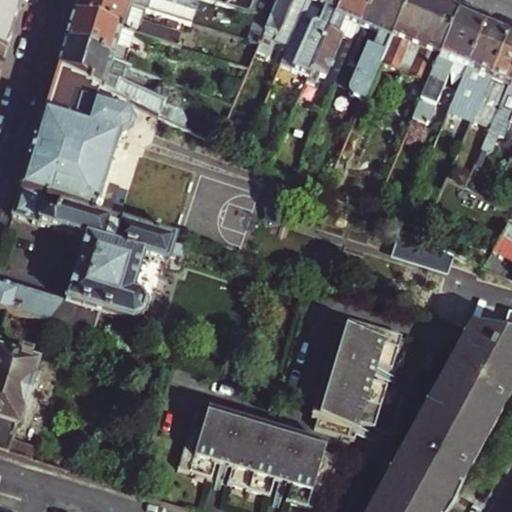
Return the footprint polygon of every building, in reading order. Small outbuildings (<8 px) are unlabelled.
[(0,0),(0,3),(20,9),(22,0),(0,0)] [(142,27),(146,15),(100,0),(77,0),(72,19),(133,39),(181,54),(185,42),(142,27)] [(100,0),(146,15),(190,29),(198,3),(189,0),(100,0)] [(229,0),(225,12),(247,19),(254,0),(229,0)] [(256,22),(268,26),(279,0),(254,0),(247,19),(256,22)] [(295,1),(307,6),(309,0),(279,0),(268,26),(258,51),(256,55),(268,60),(295,1)] [(308,80),(309,77),(342,0),(309,0),(307,6),(299,25),(311,30),(292,73),(308,80)] [(341,44),(352,48),(372,0),(342,0),(309,77),(322,83),(341,44)] [(363,106),(379,67),(408,0),(372,0),(352,48),(338,81),(351,86),(349,92),(350,96),(352,100),(356,104),(363,106)] [(408,0),(379,67),(428,87),(457,17),(417,0),(408,0)] [(0,55),(6,57),(20,9),(0,3),(0,55)] [(441,97),(453,102),(484,28),(457,17),(428,87),(409,129),(424,135),(441,97)] [(125,69),(133,39),(72,19),(63,46),(125,69)] [(245,47),(258,51),(268,26),(256,22),(245,47)] [(468,133),(473,120),(509,39),(484,28),(453,102),(444,123),(468,133)] [(473,120),(492,129),(511,82),(511,40),(509,39),(473,120)] [(128,71),(125,69),(63,46),(56,72),(167,124),(173,110),(123,88),(128,71)] [(511,121),(511,82),(492,129),(481,154),(490,158),(498,140),(503,142),(511,121)] [(79,133),(41,122),(19,195),(95,218),(121,133),(107,129),(106,133),(82,126),(79,133)] [(178,243),(95,218),(19,195),(12,219),(84,240),(65,304),(129,322),(140,319),(144,306),(136,295),(147,258),(171,265),(174,256),(188,260),(190,251),(176,247),(178,243)] [(232,242),(238,212),(178,200),(172,230),(232,242)] [(511,234),(505,231),(498,244),(511,251),(511,234)] [(511,251),(498,244),(492,257),(511,268),(511,251)] [(0,311),(58,329),(65,304),(0,286),(0,311)] [(339,332),(312,421),(318,423),(315,431),(355,443),(360,426),(375,430),(387,389),(373,384),(378,368),(392,372),(403,339),(348,322),(344,334),(339,332)] [(450,511),(452,509),(458,493),(465,483),(463,482),(470,469),(471,470),(485,445),(484,444),(486,440),(488,441),(502,416),(500,415),(508,402),(510,403),(511,398),(511,343),(474,332),(470,338),(466,345),(458,361),(456,360),(436,395),(438,396),(429,412),(420,428),(418,427),(398,462),(400,463),(396,469),(391,478),(382,494),(381,493),(369,511),(450,511)] [(458,361),(466,345),(462,343),(453,358),(456,360),(458,361)] [(0,456),(6,458),(15,427),(18,427),(37,363),(0,351),(0,456)] [(438,396),(436,395),(433,394),(425,409),(429,412),(438,396)] [(429,412),(425,409),(415,425),(418,427),(420,428),(429,412)] [(195,416),(178,471),(211,481),(215,466),(231,471),(227,486),(270,499),(274,484),(290,488),(286,503),(313,511),(341,460),(324,455),(326,449),(208,414),(206,421),(195,416)] [(391,478),(396,469),(400,463),(398,462),(396,461),(387,476),(391,478)] [(382,494),(391,478),(387,476),(378,492),(381,493),(382,494)]
